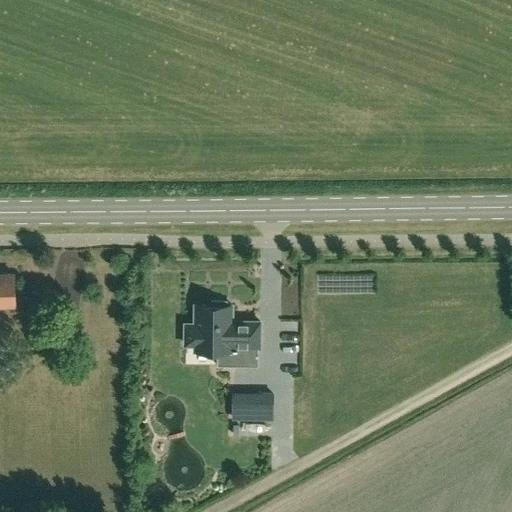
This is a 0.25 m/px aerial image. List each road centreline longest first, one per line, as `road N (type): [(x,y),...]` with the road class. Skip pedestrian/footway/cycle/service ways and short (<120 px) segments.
road 1 (secondary): [(0,216),(511,209)]
road 2 (track): [(215,511),(511,348)]
